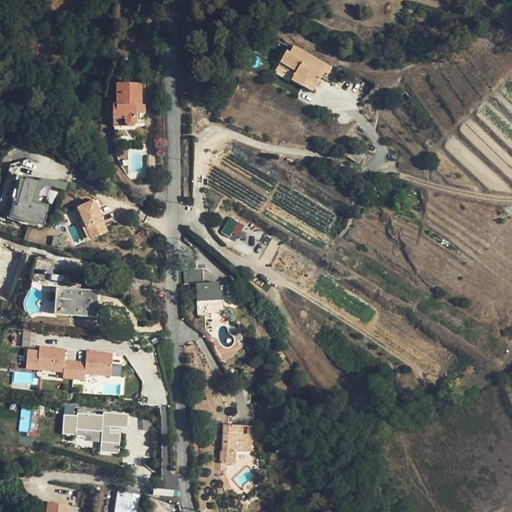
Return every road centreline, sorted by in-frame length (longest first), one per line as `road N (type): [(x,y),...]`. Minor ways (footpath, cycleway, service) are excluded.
road 1 (unclassified): [(189,511),(171,285),(173,38),(182,0)]
road 2 (unknown): [(1,169),(27,155),(173,216)]
